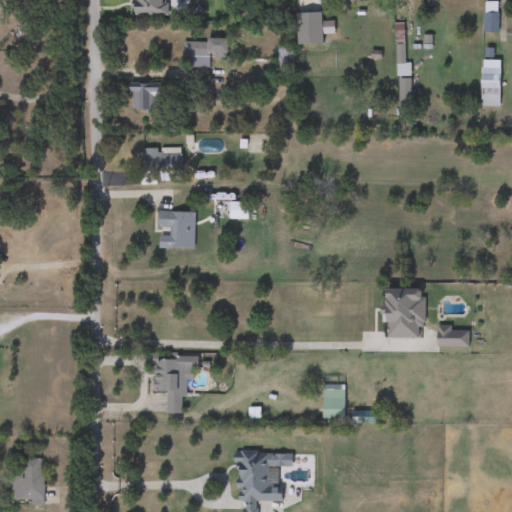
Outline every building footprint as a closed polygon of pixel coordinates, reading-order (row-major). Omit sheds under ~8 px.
[(484,31),(484,18),(494,18),(494,31),(484,31)] [(396,75),(396,37),(405,37),(405,75),(396,75)] [(226,60),(209,59),(208,67),(183,66),(183,40),(227,41),(226,60)] [(293,47),(293,74),(278,74),(277,47),(293,47)] [(499,60),(499,107),(480,107),(480,60),(499,60)] [(159,110),(130,110),(130,83),(159,83),(159,110)] [(140,182),(140,151),(181,151),(181,182),(140,182)] [(230,219),(230,203),(246,203),(246,219),(230,219)] [(158,233),(158,212),(194,213),(193,250),(158,249),(158,233)] [(423,338),(384,338),(384,290),(423,290),(423,338)] [(468,329),(468,347),(436,347),(436,329),(468,329)] [(197,357),(196,380),(183,380),(182,414),(166,413),(167,393),(151,393),(152,355),(197,357)] [(321,421),(321,390),(344,390),(344,421),(321,421)] [(268,487),(282,487),(282,501),(257,501),(257,511),(244,511),(244,502),(235,501),(236,451),(268,452),(268,487)] [(43,459),(43,502),(11,502),(11,473),(22,473),(22,459),(43,459)]
